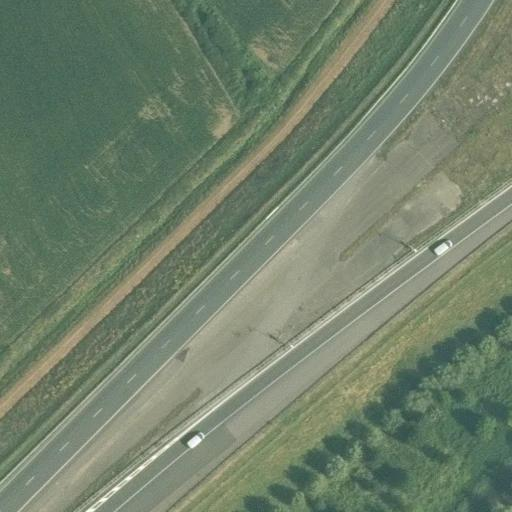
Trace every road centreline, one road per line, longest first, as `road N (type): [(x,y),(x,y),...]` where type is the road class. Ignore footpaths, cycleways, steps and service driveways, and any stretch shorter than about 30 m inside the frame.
road 1 (motorway): [(479,0),(333,178),(0,511)]
road 2 (motorway): [(102,511),(511,197)]
